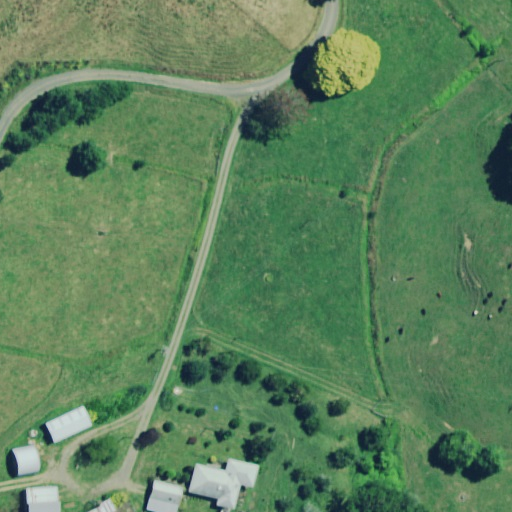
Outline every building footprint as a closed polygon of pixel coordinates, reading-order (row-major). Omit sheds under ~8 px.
[(87,426),(79,407),(42,424),(50,443),(87,426)] [(36,472),(31,447),(10,450),(15,476),(36,472)] [(252,467),(224,460),(221,472),(192,466),(185,492),(214,499),(213,506),(229,509),(235,485),(247,488),(252,467)] [(172,511),(179,488),(151,482),(144,510),(152,511),(172,511)] [(54,511),(53,488),(23,490),(24,511),(54,511)] [(106,511),(102,503),(85,511),(106,511)]
